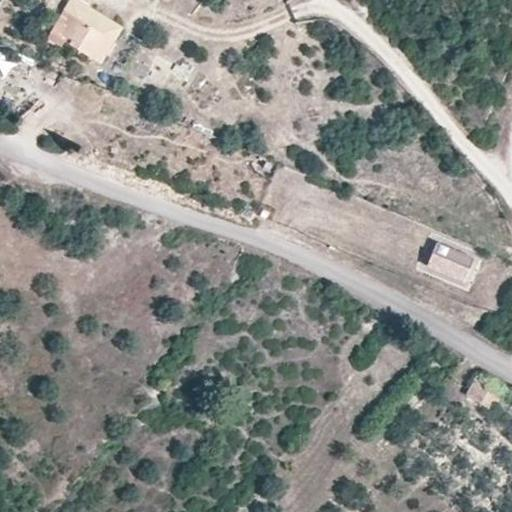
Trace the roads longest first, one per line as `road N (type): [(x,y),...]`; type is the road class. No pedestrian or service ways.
road 1 (unclassified): [(0,149),(405,307),(511,370)]
road 2 (track): [(511,193),(327,0)]
